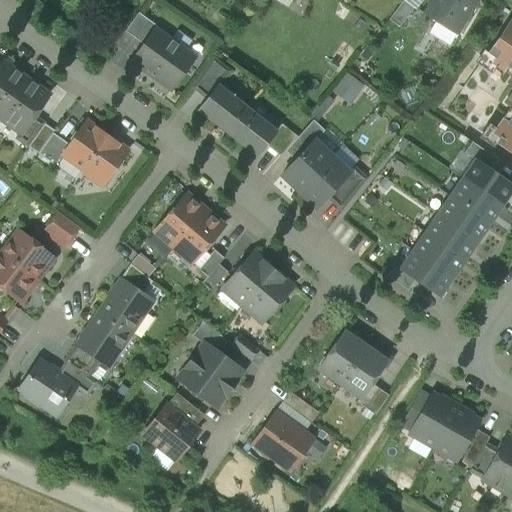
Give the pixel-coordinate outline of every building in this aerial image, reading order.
[(476,0),(433,0),(424,16),(435,22),(428,34),(449,47),(476,0)] [(402,1),(388,21),(398,28),(413,9),(402,1)] [(156,28),(138,14),(125,32),(143,45),(156,28)] [(511,21),(510,20),(486,54),(493,59),(490,64),(503,73),(509,77),(511,72),(511,115),(511,117),(506,114),(502,120),(501,120),(491,135),(498,140),(495,144),(511,156),(511,21)] [(193,58),(155,30),(131,63),(170,91),(193,58)] [(212,59),(191,88),(206,100),(216,87),(217,87),(229,72),(212,59)] [(3,63),(0,67),(0,115),(26,80),(3,63)] [(345,72),(331,90),(348,104),(363,86),(345,72)] [(48,96),(26,80),(0,115),(0,120),(20,134),(20,135),(33,117),(48,96)] [(206,100),(197,110),(227,134),(246,110),(217,87),(216,87),(206,100)] [(246,110),(227,134),(257,157),(265,147),(275,133),(246,110)] [(33,117),(20,135),(20,134),(16,139),(28,148),(44,125),(33,117)] [(86,123),(77,134),(74,133),(69,140),(71,143),(69,146),(61,157),(61,158),(81,172),(106,137),(86,123)] [(44,125),(28,148),(38,155),(53,134),(53,135),(54,132),(44,125)] [(280,125),(275,133),(265,147),(280,158),(284,153),(297,138),(280,125)] [(297,138),(284,153),(294,162),(313,142),(314,142),(320,136),(308,126),(297,138)] [(53,135),(53,134),(38,155),(55,167),(61,158),(61,157),(69,146),(53,135)] [(106,137),(81,172),(102,187),(112,173),(115,173),(120,167),(119,164),(127,152),(106,137)] [(294,162),(281,176),(298,193),(331,158),(314,142),(313,142),(294,162)] [(475,161),(491,172),(498,162),(471,144),(464,154),(475,161)] [(331,158),(298,193),(316,209),(330,195),(349,174),(348,173),(331,158)] [(462,181),(500,207),(511,189),(511,186),(491,172),(475,161),(462,181)] [(349,174),(330,195),(344,208),(367,180),(353,168),(348,173),(349,174)] [(500,207),(462,181),(449,198),(488,225),(500,207)] [(186,196),(155,232),(173,248),(204,212),(186,196)] [(488,225),(449,198),(437,216),(476,243),(488,225)] [(204,212),(173,248),(191,264),(222,228),(204,212)] [(58,214),(44,233),(63,247),(78,228),(58,214)] [(476,243),(437,216),(425,234),(464,261),(476,243)] [(28,240),(17,232),(0,254),(0,255),(33,281),(40,271),(46,270),(54,260),(40,250),(39,244),(34,239),(28,240)] [(464,261),(425,234),(413,252),(451,279),(464,261)] [(214,252),(198,270),(207,278),(218,266),(223,260),(214,252)] [(451,279),(413,252),(399,271),(415,282),(438,298),(451,279)] [(252,254),(243,266),(239,265),(233,272),(234,276),(222,290),(241,307),(272,271),(252,254)] [(33,281),(0,255),(0,287),(20,303),(27,295),(26,289),(33,281)] [(154,269),(137,256),(130,265),(147,279),(154,269)] [(130,265),(118,283),(120,284),(120,283),(142,297),(152,283),(147,279),(130,265)] [(207,278),(202,284),(211,291),(226,273),(218,266),(207,278)] [(408,292),(415,282),(399,271),(394,268),(387,278),(408,292)] [(272,271),(241,307),(261,324),(273,309),(277,310),(283,303),(282,299),(292,288),(272,271)] [(120,284),(99,314),(129,334),(150,303),(142,297),(120,283),(120,284)] [(129,334),(99,314),(78,345),(99,360),(108,366),(129,334)] [(227,343),(202,322),(191,337),(203,345),(203,344),(218,355),(227,343)] [(345,330),(318,369),(339,384),(364,348),(355,342),(354,336),(345,330)] [(257,352),(238,336),(230,346),(250,361),(257,352)] [(99,360),(78,345),(76,344),(64,362),(66,363),(87,378),(99,360)] [(218,355),(203,344),(203,345),(177,380),(189,389),(190,394),(196,398),(202,397),(216,408),(242,373),(218,355)] [(364,348),(339,384),(359,399),(360,399),(370,385),(388,360),(379,354),(373,355),(364,348)] [(58,375),(39,362),(18,392),(27,397),(26,399),(37,406),(38,405),(51,414),(60,400),(64,402),(74,388),(75,387),(58,375)] [(87,378),(66,363),(58,375),(75,387),(74,388),(87,396),(95,383),(87,378)] [(388,397),(370,385),(360,399),(359,399),(356,403),(374,417),(388,397)] [(288,391),(277,406),(306,427),(317,412),(288,391)] [(418,393),(401,424),(412,431),(430,400),(418,393)] [(176,394),(166,406),(176,414),(185,402),(176,394)] [(412,431),(410,435),(434,449),(457,410),(432,396),(412,431)] [(185,402),(176,414),(194,429),(204,416),(185,402)] [(176,414),(166,406),(142,436),(174,461),(198,432),(176,414)] [(457,410),(434,449),(455,461),(477,422),(457,410)] [(313,440),(275,413),(251,445),(289,473),(313,440)] [(478,432),(460,463),(471,469),(485,445),(489,438),(478,432)] [(511,442),(506,439),(482,480),(505,493),(511,480),(511,442)] [(471,469),(469,472),(479,478),(494,451),(485,445),(471,469)]
